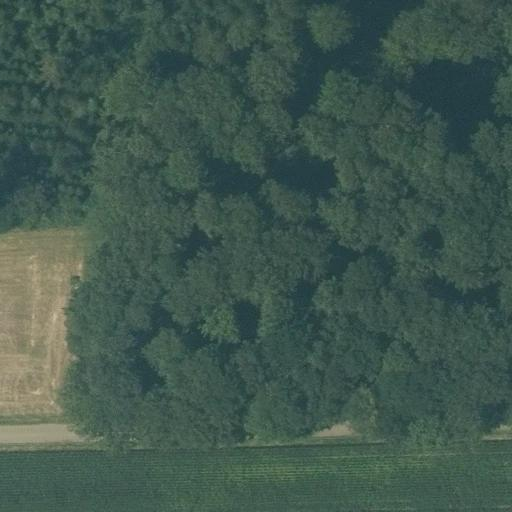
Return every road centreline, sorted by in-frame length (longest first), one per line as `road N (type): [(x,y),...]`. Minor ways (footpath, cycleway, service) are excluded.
road 1 (unclassified): [(0,434),(511,420)]
road 2 (track): [(0,133),(116,129),(88,432)]
road 3 (track): [(116,129),(126,0)]
